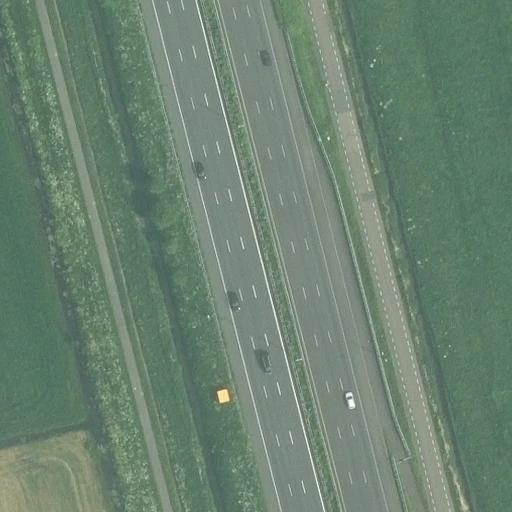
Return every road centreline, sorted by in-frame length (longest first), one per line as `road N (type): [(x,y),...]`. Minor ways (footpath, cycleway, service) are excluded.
road 1 (unclassified): [(439,511),(311,0)]
road 2 (motorway): [(364,511),(236,0)]
road 3 (motorway): [(173,0),(300,511)]
road 4 (unknown): [(183,511),(58,0)]
